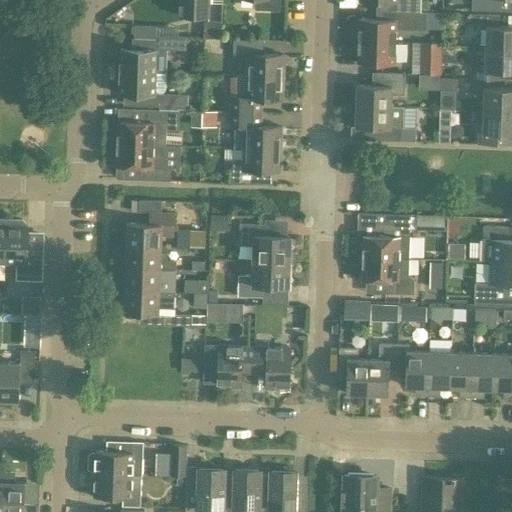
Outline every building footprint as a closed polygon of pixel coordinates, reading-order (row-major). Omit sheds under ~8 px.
[(208,17),(208,0),(178,0),(178,16),(208,17)] [(279,11),(278,0),(253,0),(254,10),(279,11)] [(358,0),(358,1),(380,2),(380,10),(419,11),(419,0),(358,0)] [(471,0),(471,10),(500,11),(500,0),(471,0)] [(358,19),(357,41),(394,42),(395,29),(425,30),(426,12),(419,11),(380,10),(379,20),(358,19)] [(484,48),(511,49),(511,26),(498,26),(499,15),(485,14),(485,26),(484,48)] [(220,39),(220,22),(203,21),(203,38),(220,39)] [(119,50),(119,72),(155,73),(155,52),(160,52),(161,40),(154,39),(155,27),(135,26),(134,39),(131,39),(131,50),(119,50)] [(245,76),(282,77),(283,55),(256,54),(256,40),(232,40),(232,54),(246,54),(245,76)] [(394,64),(394,42),(357,41),(356,63),(394,64)] [(419,73),(440,73),(441,42),(420,42),(419,73)] [(511,49),(484,48),(484,67),(473,67),(472,79),(498,80),(498,72),(511,72),(511,49)] [(159,94),(154,94),(155,73),(119,72),(118,94),(129,94),(129,106),(159,107),(159,94)] [(389,107),(390,93),(403,93),(403,72),(375,72),(375,86),(355,85),(355,106),(389,107)] [(230,97),(230,112),(254,112),(262,113),(262,99),(282,99),(282,77),(245,76),(236,76),(235,98),(230,97)] [(456,78),(440,78),(440,90),(456,90),(456,78)] [(511,88),(483,87),(482,110),(511,111),(511,88)] [(188,95),(159,94),(159,107),(159,109),(187,110),(188,95)] [(374,128),(374,139),(401,140),(402,107),(389,107),(355,106),(354,127),(374,128)] [(117,121),(116,144),(164,145),(165,130),(177,131),(178,119),(165,118),(166,110),(141,110),(140,122),(117,121)] [(511,111),(482,110),(481,133),(477,133),(477,143),(511,143),(511,111)] [(214,111),(201,113),(203,126),(216,124),(214,111)] [(254,112),(230,112),(229,126),(234,126),(233,148),(243,148),(280,149),(281,127),(261,126),(262,113),(254,112)] [(164,145),(116,144),(115,166),(139,167),(139,180),(163,180),(164,145)] [(279,171),(280,149),(243,148),(242,159),(232,159),(232,169),(228,169),(228,184),(252,184),(252,170),(279,171)] [(138,211),(148,211),(160,211),(160,199),(139,199),(138,211)] [(126,223),(125,245),(160,247),(160,235),(172,235),(173,212),(160,211),(148,211),(148,223),(126,223)] [(345,231),(361,233),(364,213),(348,211),(345,231)] [(362,235),(362,257),(398,259),(409,259),(410,214),(387,213),(387,223),(376,223),(376,235),(362,235)] [(213,229),(230,229),(230,215),(214,214),(213,229)] [(447,228),(448,215),(416,214),(415,227),(447,228)] [(6,218),(4,264),(15,264),(15,280),(41,281),(42,257),(26,257),(27,226),(26,226),(26,222),(22,218),(6,218)] [(253,245),(252,260),(288,262),(289,236),(264,236),(264,224),(239,224),(238,245),(253,245)] [(489,261),(511,262),(511,239),(507,239),(508,227),(481,226),(480,261),(489,261)] [(188,227),(188,245),(208,245),(208,227),(188,227)] [(168,247),(160,247),(125,245),(124,268),(176,270),(176,261),(167,261),(168,247)] [(409,259),(398,259),(362,257),(361,280),(384,281),(383,293),(412,294),(413,282),(409,278),(408,278),(409,259)] [(418,287),(446,288),(446,259),(418,259),(418,287)] [(262,297),(262,286),(287,287),(288,262),(252,260),(252,276),(237,275),(237,296),(262,297)] [(511,284),(511,262),(489,261),(489,284),(475,283),(474,304),(508,305),(509,285),(511,284)] [(176,270),(124,268),(123,290),(176,292),(176,270)] [(207,292),(207,279),(198,279),(197,292),(207,292)] [(175,310),(176,292),(123,290),(122,313),(157,314),(157,310),(175,310)] [(44,312),(44,295),(24,295),(24,312),(44,312)] [(344,300),(343,318),(369,319),(370,300),(344,300)] [(403,304),(404,319),(428,318),(427,303),(403,304)] [(431,308),(431,319),(452,319),(452,308),(431,308)] [(496,310),(487,309),(486,323),(486,327),(495,328),(496,310)] [(511,318),(511,309),(504,310),(503,318),(511,318)] [(163,324),(191,325),(191,314),(163,313),(163,324)] [(24,315),(24,327),(40,327),(40,315),(24,315)] [(378,359),(367,359),(366,394),(387,394),(388,364),(396,364),(397,343),(379,342),(378,359)] [(418,396),(427,396),(428,351),(407,351),(407,343),(397,343),(396,364),(405,364),(404,386),(419,386),(418,396)] [(252,373),(253,347),(204,345),(203,383),(226,384),(226,386),(240,387),(240,373),(252,373)] [(288,386),(289,348),(253,347),(252,373),(265,374),(264,388),(278,388),(278,385),(288,386)] [(345,393),(366,394),(367,359),(357,359),(357,348),(338,348),(338,372),(346,372),(345,393)] [(19,350),(19,363),(0,362),(0,399),(18,400),(19,378),(33,378),(34,351),(19,350)] [(435,387),(449,387),(450,352),(428,351),(427,396),(435,396),(435,387)] [(462,397),(471,397),(472,353),(450,352),(449,387),(463,388),(462,397)] [(479,388),(493,389),(494,353),(472,353),(471,397),(479,398),(479,388)] [(506,398),(511,398),(511,353),(494,353),(493,389),(507,389),(506,398)] [(184,356),(183,371),(199,372),(200,357),(184,356)] [(90,471),(94,471),(94,473),(131,475),(141,475),(142,442),(131,442),(131,452),(94,451),(94,453),(91,453),(88,456),(88,468),(90,471)] [(182,475),(183,443),(171,443),(170,474),(182,475)] [(200,508),(220,509),(221,509),(222,489),(222,471),(198,470),(198,489),(185,488),(184,511),(198,511),(199,510),(200,509),(200,508)] [(24,482),(9,482),(9,473),(1,472),(0,511),(37,511),(38,503),(23,502),(24,482)] [(234,472),(234,490),(222,489),(221,509),(220,509),(220,511),(233,511),(234,509),(257,510),(257,508),(258,508),(258,511),(268,511),(269,510),(269,508),(270,491),(258,491),(258,474),(258,473),(258,472),(234,472)] [(141,475),(131,475),(94,473),(94,474),(90,474),(88,476),(87,491),(89,493),(93,493),(93,496),(122,497),(122,506),(140,506),(140,485),(141,475)] [(305,511),(306,492),(293,492),(294,474),(270,473),(270,474),(258,473),(258,474),(258,491),(270,491),(269,508),(269,510),(292,511),(305,511)] [(388,511),(389,501),(375,501),(376,476),(343,475),(343,491),(340,491),(340,504),(342,504),(342,511),(388,511)] [(458,511),(460,479),(423,478),(421,511),(458,511)]
